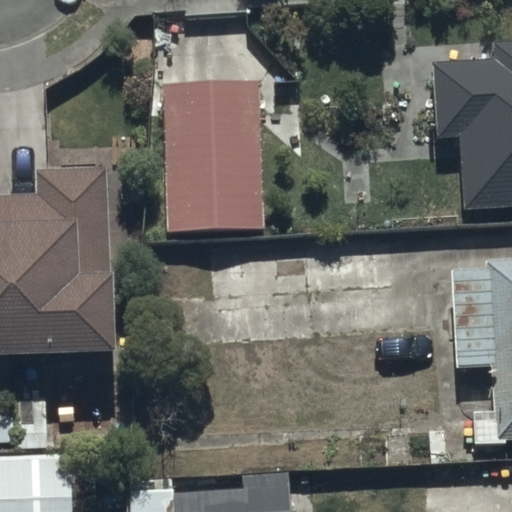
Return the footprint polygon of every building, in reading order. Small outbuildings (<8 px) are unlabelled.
[(511,210),(511,44),(495,46),(496,66),(433,70),(438,145),(459,144),(464,214),(511,210)] [(260,86),(162,89),(166,238),(265,235),(260,86)] [(0,355),(116,351),(113,276),(109,276),(106,181),(38,183),(39,204),(0,205),(0,355)] [(511,249),(486,249),(486,263),(453,263),(454,358),(492,358),(492,403),(473,403),(473,437),(509,437),(509,431),(511,430),(511,249)] [(73,511),(71,449),(0,451),(0,511),(73,511)] [(301,511),(301,484),(133,487),(133,511),(301,511)]
